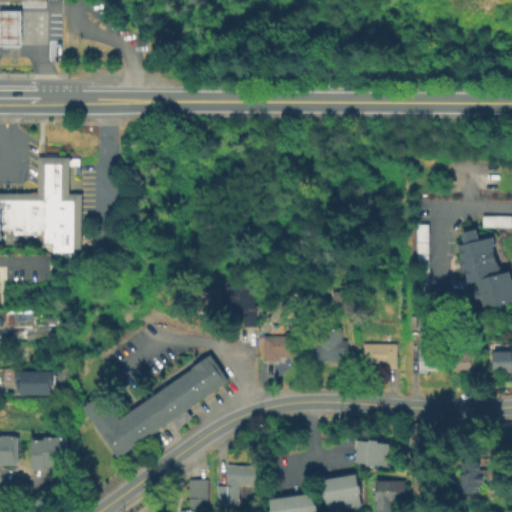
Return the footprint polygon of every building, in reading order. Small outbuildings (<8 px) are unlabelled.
[(19,45),(0,44),(0,9),(19,10),(19,45)] [(34,194),(34,158),(65,158),(66,194),(41,194),(34,194)] [(0,194),(18,194),(18,236),(10,236),(10,232),(0,232),(0,194)] [(41,236),(18,236),(18,194),(34,194),(41,194),(41,236)] [(66,194),(78,194),(79,255),(49,255),(49,246),(41,246),(41,236),(41,194),(66,194)] [(511,286),(511,299),(479,308),(472,280),(465,282),(455,243),(459,242),(456,230),(474,226),(477,238),(489,234),(499,271),(508,269),(511,286)] [(363,275),(364,285),(355,285),(355,275),(363,275)] [(238,315),(228,315),(228,290),(239,290),(238,315)] [(249,315),(238,315),(239,290),(250,290),(249,315)] [(347,309),(330,309),(329,293),(347,293),(347,309)] [(408,337),(408,318),(417,317),(418,337),(408,337)] [(344,363),(313,363),(313,332),(339,332),(339,342),(344,342),(344,363)] [(295,359),(276,358),(276,363),(261,363),(261,336),(295,337),(295,359)] [(483,337),(483,352),(477,352),(476,366),(472,366),(472,373),(461,373),(461,374),(456,374),(456,372),(450,372),(451,340),(464,341),(464,352),(474,352),(474,337),(483,337)] [(395,372),(380,372),(380,367),(360,368),(360,346),(394,345),(395,372)] [(511,372),(507,372),(507,375),(501,375),(501,372),(492,372),(492,353),(501,353),(501,349),(511,349),(511,372)] [(415,376),(415,350),(442,350),(443,373),(424,373),(425,375),(415,376)] [(224,382),(114,460),(79,410),(97,397),(115,421),(206,357),(224,382)] [(49,385),(15,384),(15,380),(11,380),(11,372),(49,372),(49,385)] [(49,397),(15,397),(15,384),(49,385),(49,397)] [(28,471),(29,442),(39,442),(39,437),(63,437),(62,469),(39,468),(39,471),(28,471)] [(15,467),(0,467),(0,438),(15,438),(15,467)] [(357,438),(369,440),(369,438),(377,439),(377,441),(389,442),(387,454),(355,450),(357,438)] [(386,465),(374,464),(374,466),(365,464),(366,463),(354,462),(355,450),(387,454),(386,465)] [(487,471),(487,477),(481,477),(481,484),(477,484),(478,491),(471,491),(471,494),(460,495),(459,463),(479,463),(479,471),(487,471)] [(237,506),(215,506),(215,486),(223,486),(223,466),(252,466),(252,487),(237,487),(237,506)] [(355,472),(357,484),(358,484),(359,492),(358,493),(360,504),(348,506),(344,474),(355,472)] [(333,476),(344,474),(348,506),(338,507),(333,476)] [(322,477),(324,489),(322,489),(323,498),(325,497),(326,509),(338,507),(333,476),(322,477)] [(374,511),(375,479),(405,480),(404,503),(393,503),(393,511),(374,511)] [(178,511),(187,511),(187,480),(204,480),(204,511),(178,511)] [(68,501),(51,511),(43,511),(33,498),(55,483),(68,501)] [(311,492),(313,503),(315,503),(316,511),(302,511),(300,493),(311,492)] [(291,511),(289,495),(300,493),(302,511),(291,511)] [(280,511),(278,496),(289,495),(291,511),(280,511)] [(268,498),(269,510),(267,510),(267,511),(280,511),(278,496),(268,498)]
